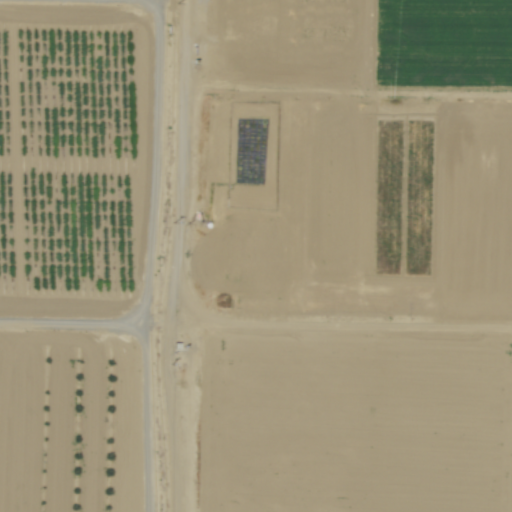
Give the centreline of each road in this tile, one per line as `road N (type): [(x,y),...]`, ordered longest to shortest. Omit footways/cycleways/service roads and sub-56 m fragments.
road 1 (track): [(180,0),(176,235),(164,367),(171,511)]
road 2 (track): [(144,323),(157,0)]
